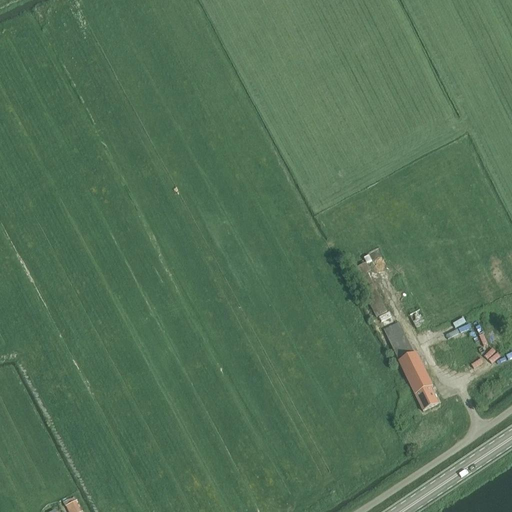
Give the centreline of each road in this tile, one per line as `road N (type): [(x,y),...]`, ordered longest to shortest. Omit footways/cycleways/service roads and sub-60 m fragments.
road 1 (unclassified): [(359,511),(479,432)]
road 2 (secondary): [(399,511),(511,438)]
